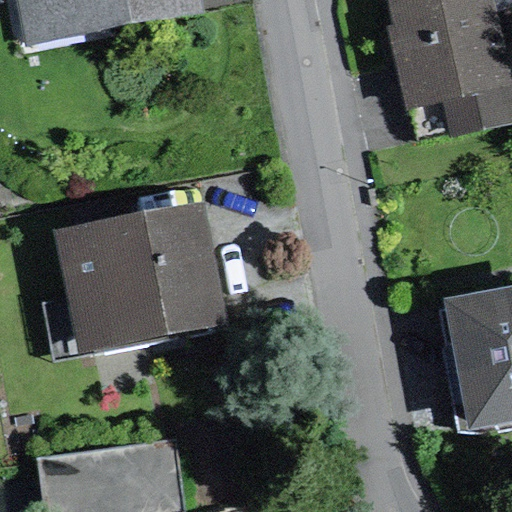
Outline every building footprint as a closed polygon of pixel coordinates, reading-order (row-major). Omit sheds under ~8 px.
[(15,0),(26,52),(206,17),(202,0),(15,0)] [(450,138),(452,143),(511,129),(511,74),(496,0),(387,0),(394,29),(388,31),(407,117),(412,116),(418,145),(450,138)] [(55,237),(80,361),(229,332),(206,208),(55,237)] [(511,293),(444,306),(470,439),(511,430),(511,293)] [(38,461),(44,511),(184,511),(175,444),(38,461)]
